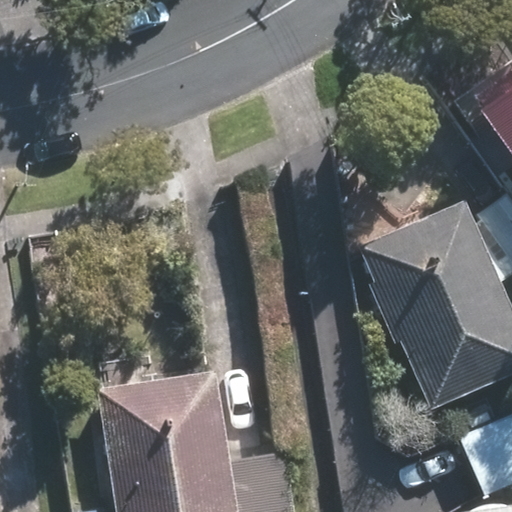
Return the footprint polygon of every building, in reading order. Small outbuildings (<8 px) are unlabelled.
[(511,65),(466,97),(511,163),(511,65)] [(511,285),(473,196),(369,240),(440,404),(511,373),(511,285)] [(222,368),(105,384),(122,511),(304,511),(295,444),(234,452),(222,368)] [(511,413),(473,431),(498,487),(511,481),(511,413)] [(511,511),(511,499),(464,506),(464,511),(511,511)]
